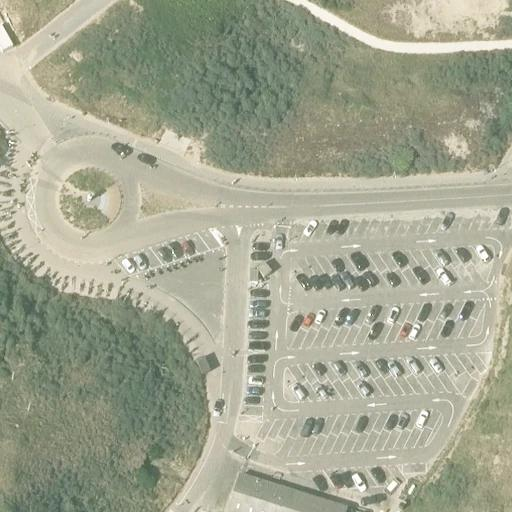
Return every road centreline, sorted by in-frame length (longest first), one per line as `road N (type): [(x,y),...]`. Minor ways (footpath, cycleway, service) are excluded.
road 1 (tertiary): [(511,196),(281,211)]
road 2 (tertiary): [(100,246),(281,211)]
road 3 (tertiary): [(281,211),(111,162)]
road 4 (tertiary): [(111,162),(85,157),(60,167),(44,203),(62,238),(100,246)]
